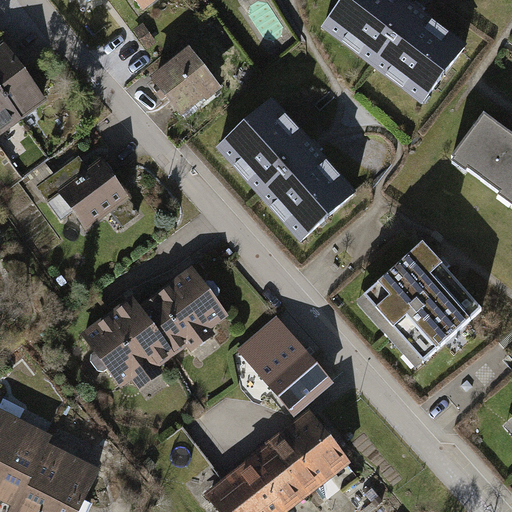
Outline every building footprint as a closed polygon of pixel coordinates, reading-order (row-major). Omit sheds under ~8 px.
[(134,0),(144,13),(161,0),(134,0)] [(467,54),(395,0),(356,0),(325,41),(421,114),(467,54)] [(0,136),(48,101),(5,43),(0,46),(0,136)] [(219,88),(193,51),(150,81),(176,118),(219,88)] [(357,190),(276,103),(218,156),(299,244),(357,190)] [(511,139),(484,120),(453,163),(511,204),(511,139)] [(81,160),(38,189),(62,226),(75,217),(85,231),(112,212),(124,230),(143,216),(103,159),(89,169),(81,160)] [(481,315),(424,252),(361,308),(418,371),(481,315)] [(90,336),(123,382),(133,375),(143,388),(160,375),(157,370),(186,349),(189,353),(211,337),(208,333),(228,319),(215,301),(220,297),(221,290),(216,282),(211,283),(204,288),(193,273),(137,313),(131,306),(90,336)] [(335,385),(287,326),(249,357),(296,417),(335,385)] [(55,439),(2,412),(0,415),(0,501),(16,510),(15,511),(81,511),(102,472),(52,446),(55,439)] [(288,511),(350,465),(312,415),(203,498),(214,511),(288,511)]
